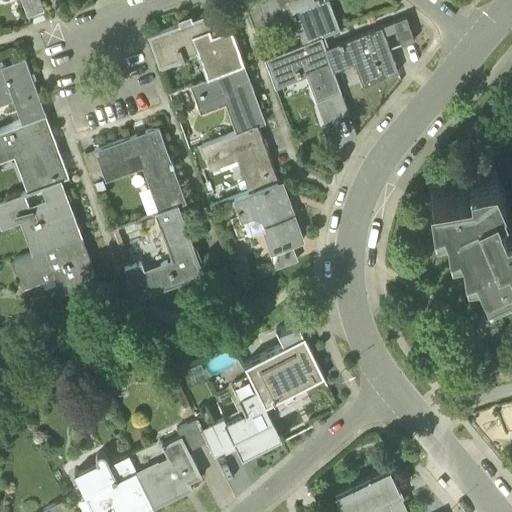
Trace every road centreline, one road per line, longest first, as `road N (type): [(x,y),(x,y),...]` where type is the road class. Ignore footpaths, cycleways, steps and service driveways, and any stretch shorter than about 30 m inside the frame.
road 1 (residential): [(475,47),(365,188),(353,228),(348,268),(358,327),(395,388)]
road 2 (residential): [(126,2),(43,31),(71,107),(152,79)]
road 3 (residential): [(395,388),(248,511)]
road 4 (residential): [(395,388),(493,511)]
